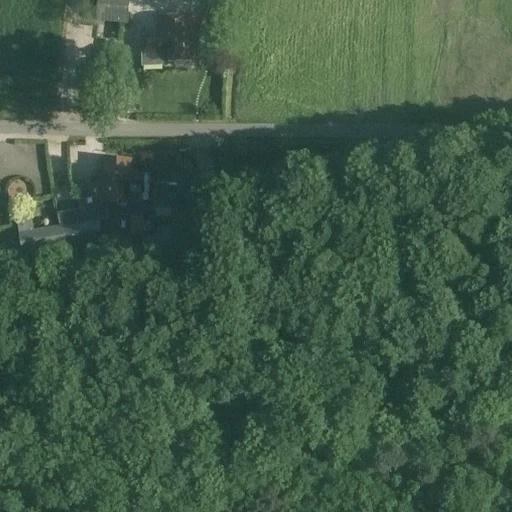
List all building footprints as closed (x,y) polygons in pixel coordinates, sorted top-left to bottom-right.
[(99,0),(98,23),(129,25),(130,0),(99,0)] [(144,65),(163,65),(163,64),(199,63),(198,17),(159,18),(159,38),(143,38),(144,65)] [(125,50),(103,48),(102,63),(124,65),(125,50)] [(389,146),(360,147),(360,167),(389,167),(389,146)] [(143,198),(144,174),(129,174),(130,162),(104,161),(104,181),(97,180),(97,187),(77,191),(83,224),(99,222),(99,204),(129,205),(129,202),(142,202),(143,198)] [(249,185),(253,200),(273,196),(269,180),(249,185)] [(33,233),(30,215),(17,218),(23,256),(103,243),(99,222),(83,224),(33,233)]
